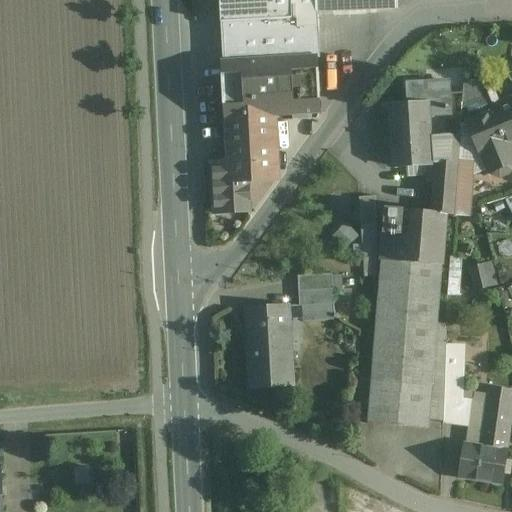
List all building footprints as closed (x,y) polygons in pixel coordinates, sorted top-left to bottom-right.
[(220,0),(221,23),(292,18),(291,0),(220,0)] [(315,0),(291,0),(292,18),(298,18),(299,26),(318,26),(318,12),(316,12),(315,0)] [(315,0),(316,12),(318,12),(398,9),(397,0),(315,0)] [(292,18),(221,23),(224,62),(316,57),(316,59),(320,59),(318,26),(299,26),(298,18),(292,18)] [(316,57),(224,62),(227,118),(228,118),(273,116),(320,113),(316,59),(316,57)] [(488,82),(463,80),(462,107),(489,96),(488,82)] [(408,106),(388,108),(392,167),(427,165),(457,163),(458,161),(459,139),(431,141),(429,117),(448,115),(446,84),(407,86),(408,106)] [(489,96),(462,107),(460,126),(495,111),(489,96)] [(511,104),(495,111),(460,126),(459,139),(458,161),(473,163),(472,172),(478,173),(487,169),(488,173),(492,171),(494,175),(500,177),(511,172),(511,170),(511,104)] [(273,116),(228,118),(230,143),(274,141),(273,116)] [(274,141),(230,143),(231,160),(275,158),(274,141)] [(231,160),(213,161),(216,213),(250,211),(249,181),(278,179),(276,158),(231,160)] [(473,163),(458,161),(457,163),(456,178),(453,215),(469,216),(470,202),(471,202),(473,181),(471,181),(472,172),(473,163)] [(457,163),(427,165),(426,182),(434,182),(435,182),(435,176),(456,178),(457,163)] [(456,178),(435,176),(435,182),(434,182),(432,212),(432,215),(446,216),(453,216),(453,215),(456,178)] [(375,197),(359,198),(360,225),(377,224),(375,197)] [(432,212),(386,208),(372,382),(433,387),(436,344),(446,216),(432,215),(432,212)] [(485,269),(472,272),(476,290),(490,287),(485,269)] [(334,275),(298,277),(299,290),(335,287),(334,275)] [(335,287),(299,290),(300,305),(336,302),(335,287)] [(289,306),(249,307),(251,391),(292,389),(289,306)] [(446,345),(436,344),(433,387),(444,388),(446,345)] [(460,346),(446,345),(444,388),(443,398),(457,399),(460,346)] [(433,387),(372,382),(369,424),(430,428),(430,420),(433,387)] [(444,388),(433,387),(430,420),(442,421),(443,398),(444,388)] [(511,394),(487,391),(480,447),(465,445),(461,479),(501,485),(511,403),(511,394)] [(474,402),(458,399),(457,399),(443,398),(442,421),(471,425),(474,402)]
